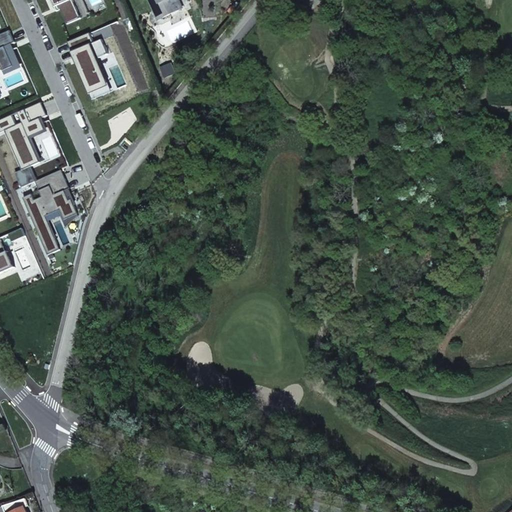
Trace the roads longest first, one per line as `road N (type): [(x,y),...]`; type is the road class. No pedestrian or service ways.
road 1 (tertiary): [(325,511),(48,422)]
road 2 (residential): [(110,199),(262,0)]
road 3 (residential): [(48,422),(110,199)]
road 4 (residential): [(21,0),(110,199)]
